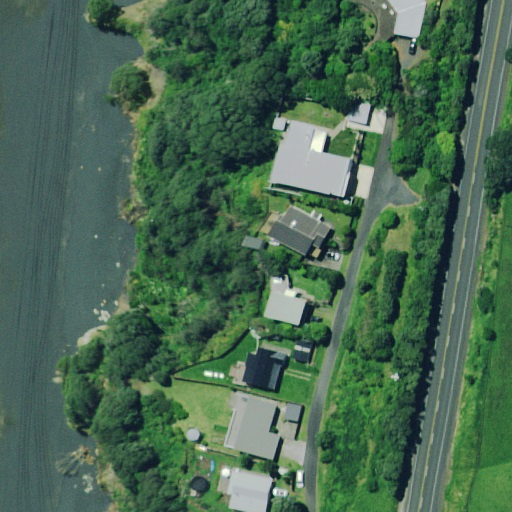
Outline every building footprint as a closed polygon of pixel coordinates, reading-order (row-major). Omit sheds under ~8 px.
[(427,3),(425,0),(390,0),(399,13),(396,34),(421,38),(427,3)] [(369,108),(350,105),(348,120),(367,123),(369,108)] [(336,143),(311,138),(300,186),(344,196),(350,170),(342,168),(344,160),(332,158),(336,143)] [(286,151),(277,150),(276,166),(284,167),(286,151)] [(331,227),(292,208),(287,217),(283,215),(272,237),(316,259),(331,227)] [(292,279),(280,276),(271,318),(304,325),(310,301),(288,296),(292,279)] [(315,344),(299,340),(294,359),(310,363),(315,344)] [(286,353),(260,346),(258,355),(251,353),(244,382),(277,390),(286,353)] [(228,447),(240,450),(276,461),(282,437),(271,434),(279,408),(254,400),(248,420),(237,417),(228,447)] [(203,431),(190,429),(189,439),(201,441),(203,431)] [(231,494),(234,495),(232,509),(248,511),(268,511),(274,479),(241,473),(234,472),(231,494)]
